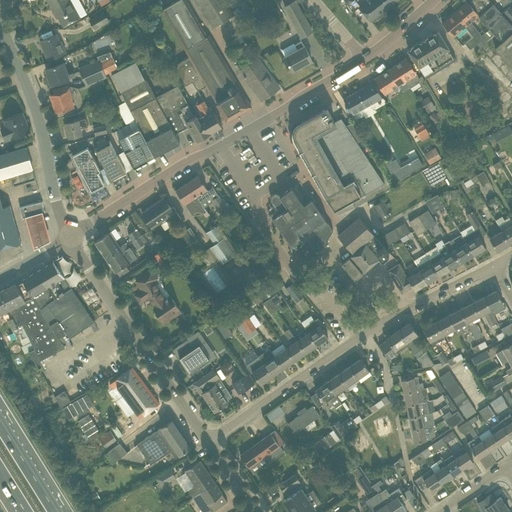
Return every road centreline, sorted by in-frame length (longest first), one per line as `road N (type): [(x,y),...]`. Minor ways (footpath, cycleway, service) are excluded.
road 1 (residential): [(71,242),(165,175),(362,58)]
road 2 (unclassified): [(207,442),(71,242)]
road 3 (residential): [(71,242),(32,103),(0,26)]
road 4 (residential): [(207,442),(362,334)]
road 5 (residential): [(362,334),(493,265)]
